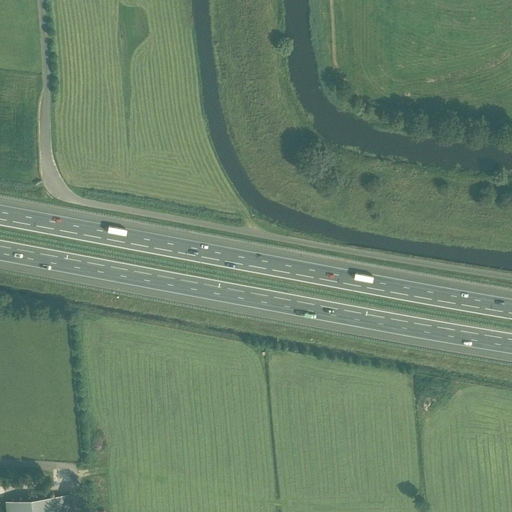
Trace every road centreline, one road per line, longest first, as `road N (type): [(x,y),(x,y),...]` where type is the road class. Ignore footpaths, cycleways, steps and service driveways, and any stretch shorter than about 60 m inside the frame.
road 1 (unclassified): [(511,277),(67,197),(44,155),(39,0)]
road 2 (motorway): [(511,308),(0,214)]
road 3 (motorway): [(0,250),(511,342)]
